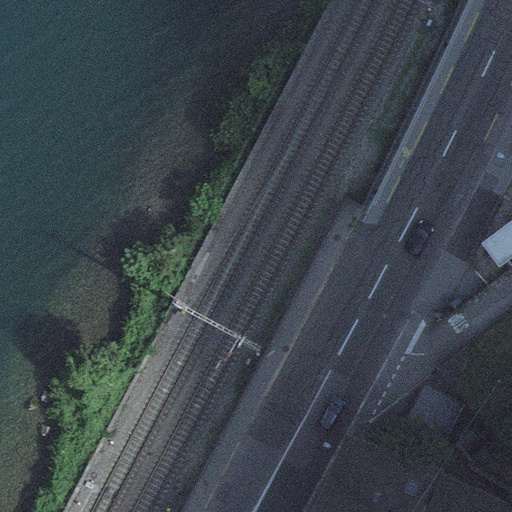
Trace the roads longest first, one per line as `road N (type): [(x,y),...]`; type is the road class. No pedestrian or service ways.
road 1 (primary): [(331,365),(511,5)]
road 2 (residential): [(331,365),(424,350),(511,288)]
road 3 (primary): [(254,511),(331,365)]
